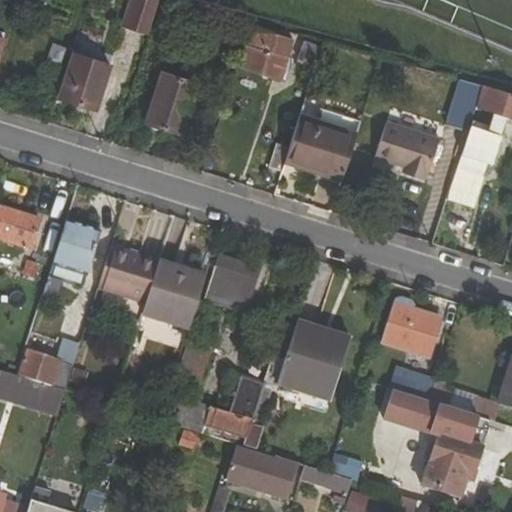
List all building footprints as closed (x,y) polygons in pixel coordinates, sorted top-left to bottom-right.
[(133,34),(143,0),(130,0),(121,30),(133,34)] [(250,27),(239,67),(282,79),(293,39),(250,27)] [(319,45),(304,41),(297,60),(313,65),(319,45)] [(511,57),(452,43),(443,70),(511,87),(511,57)] [(96,109),(101,111),(115,66),(75,53),(72,63),(108,75),(96,109)] [(72,63),(61,97),(96,109),(108,75),(72,63)] [(182,135),(199,85),(162,73),(145,123),(182,135)] [(475,106),(482,84),(458,78),(445,124),(467,131),(475,106)] [(511,91),(482,84),(475,106),(511,115),(511,91)] [(285,160),(342,179),(356,136),(299,118),(285,160)] [(403,167),(427,175),(439,137),(387,121),(375,158),(403,167)] [(482,165),(459,158),(446,198),(470,206),(482,165)] [(401,173),(425,180),(427,175),(403,167),(401,173)] [(0,239),(32,249),(41,219),(0,207),(0,239)] [(100,235),(65,224),(51,268),(86,280),(100,235)] [(110,250),(97,292),(103,294),(116,252),(110,250)] [(103,294),(145,307),(158,265),(116,252),(103,294)] [(220,256),(206,300),(246,312),(260,269),(220,256)] [(0,258),(0,273),(7,276),(11,263),(0,258)] [(43,296),(56,301),(62,281),(49,277),(43,296)] [(394,307),(383,342),(431,356),(442,323),(415,314),(416,307),(399,302),(397,307),(394,307)] [(317,329),(297,323),(296,328),(315,334),(317,329)] [(315,334),(296,328),(279,382),(332,398),(350,340),(317,329),(315,334)] [(189,336),(170,397),(162,422),(203,435),(205,427),(215,430),(221,411),(193,403),(212,343),(189,336)] [(80,344),(63,339),(56,359),(27,350),(18,375),(54,387),(62,364),(73,368),(80,344)] [(511,361),(499,404),(511,407),(511,361)] [(430,403),(436,384),(437,380),(401,369),(394,392),(430,403)] [(16,377),(0,371),(0,387),(61,405),(65,392),(16,377)] [(241,378),(229,414),(221,411),(215,430),(246,439),(264,385),(241,378)] [(277,387),(331,404),(332,398),(279,382),(277,387)] [(430,403),(462,413),(477,417),(485,395),(456,386),(454,389),(436,384),(430,403)] [(146,390),(138,415),(162,422),(170,397),(146,390)] [(453,438),(462,413),(430,403),(394,392),(389,408),(403,412),(399,426),(436,438),(422,486),(461,498),(468,476),(474,477),(483,448),(453,438)] [(244,446),(257,450),(264,429),(255,426),(246,439),(244,446)] [(295,481),(300,482),(301,481),(305,466),(278,458),(278,462),(237,450),(227,481),(289,501),(295,481)] [(324,488),(328,474),(305,466),(301,481),(324,488)] [(328,474),(324,488),(348,494),(352,481),(328,474)] [(0,511),(28,511),(29,510),(6,502),(7,497),(0,495),(0,511)] [(433,511),(435,508),(400,496),(397,507),(410,511),(433,511)] [(29,510),(28,511),(61,511),(31,503),(29,510)]
